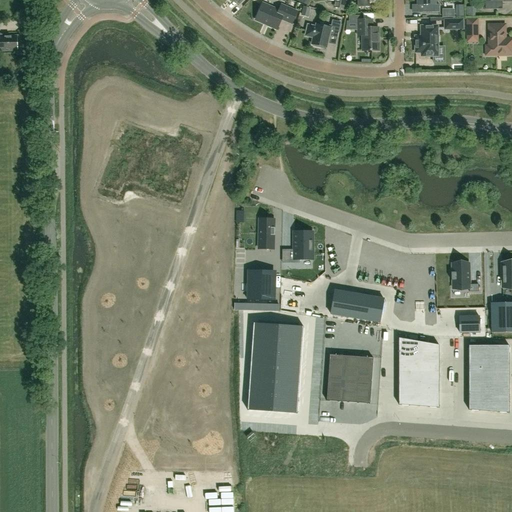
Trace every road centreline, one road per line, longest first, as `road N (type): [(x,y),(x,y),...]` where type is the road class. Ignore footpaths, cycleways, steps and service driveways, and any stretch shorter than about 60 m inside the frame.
road 1 (tertiary): [(51,511),(50,65),(57,36)]
road 2 (primary): [(464,123),(343,125),(302,117),(236,90),(168,35)]
road 3 (residential): [(199,0),(268,49),(366,72),(398,66),(398,0)]
road 4 (unclassified): [(265,189),(406,239),(511,239)]
road 5 (unclassified): [(511,436),(392,428),(362,442),(358,460)]
